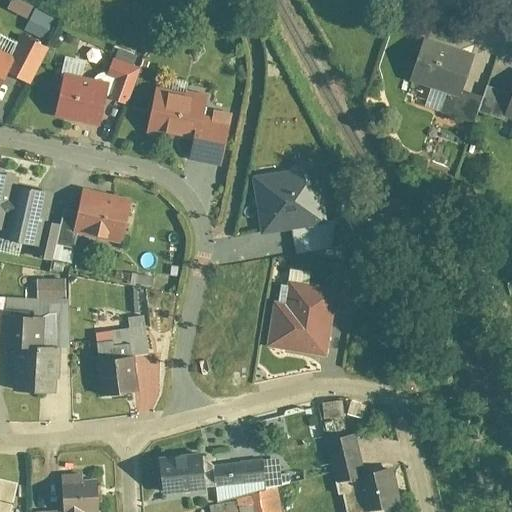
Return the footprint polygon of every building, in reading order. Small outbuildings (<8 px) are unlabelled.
[(15,0),(12,10),(33,18),(37,5),(22,0),(15,0)] [(48,40),(59,19),(39,8),(28,29),(48,40)] [(473,58),(421,42),(408,82),(460,98),(473,58)] [(37,58),(13,46),(5,61),(29,73),(37,58)] [(129,78),(104,69),(98,84),(107,88),(100,106),(117,112),(129,78)] [(97,93),(55,85),(47,126),(89,134),(97,93)] [(511,95),(488,88),(480,117),(503,124),(511,95)] [(474,130),(482,104),(460,97),(452,123),(474,130)] [(171,104),(156,135),(197,155),(212,124),(171,104)] [(262,232),(322,223),(314,170),(305,165),(297,167),(292,173),(292,175),(254,181),(262,232)] [(3,186),(0,185),(0,247),(32,254),(42,201),(2,194),(3,186)] [(119,209),(77,203),(71,243),(113,249),(119,209)] [(72,220),(55,217),(49,256),(67,259),(72,220)] [(52,234),(36,231),(30,266),(46,269),(52,234)] [(71,299),(70,278),(41,279),(42,301),(71,299)] [(346,320),(352,283),(332,279),(326,317),(346,320)] [(149,314),(148,290),(134,290),(135,315),(149,314)] [(327,297),(295,292),(291,316),(271,312),(265,351),(318,359),(327,297)] [(61,321),(45,321),(45,354),(62,354),(61,321)] [(30,322),(0,322),(0,356),(12,357),(12,400),(40,400),(40,372),(44,372),(43,353),(30,353),(30,322)] [(91,358),(92,372),(126,368),(125,360),(140,359),(138,333),(104,336),(106,357),(91,358)] [(126,368),(92,372),(96,404),(130,400),(126,368)] [(330,411),(316,410),(315,426),(330,426),(330,411)] [(349,437),(321,444),(332,481),(350,476),(358,474),(349,437)] [(195,465),(151,470),(154,497),(198,492),(195,465)] [(208,471),(209,492),(260,491),(259,469),(208,471)] [(332,481),(339,511),(382,511),(391,510),(381,474),(352,481),(350,476),(332,481)] [(94,511),(93,485),(56,487),(57,511),(94,511)] [(7,511),(12,493),(0,490),(0,511),(7,511)] [(224,495),(210,496),(212,510),(225,508),(224,495)]
